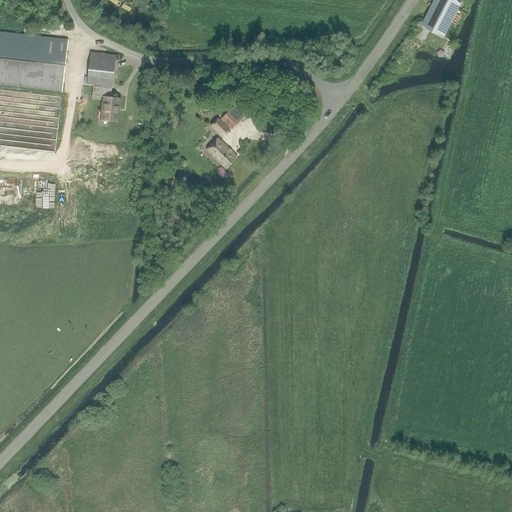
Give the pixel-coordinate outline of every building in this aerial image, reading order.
[(461,4),(453,0),(434,0),(422,24),(444,36),(461,4)] [(0,85),(62,92),(68,41),(0,33),(0,85)] [(118,122),(121,100),(112,99),(114,86),(110,86),(111,78),(114,78),(116,56),(91,53),(87,83),(95,84),(93,96),(105,98),(103,120),(118,122)] [(228,113),(221,119),(231,129),(238,123),(228,113)] [(232,131),(223,123),(219,118),(211,126),(224,139),(232,131)] [(238,157),(224,143),(218,138),(207,149),(227,168),(238,157)]
